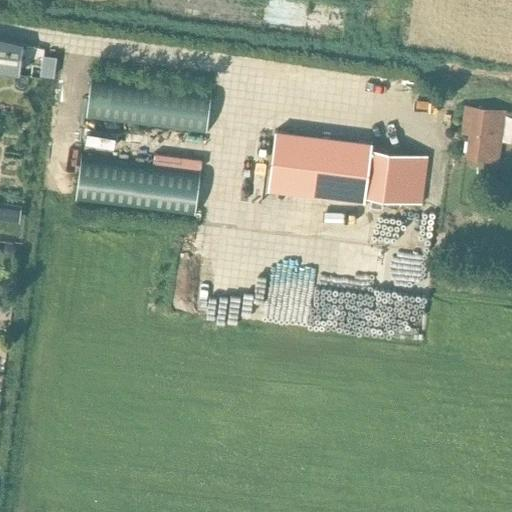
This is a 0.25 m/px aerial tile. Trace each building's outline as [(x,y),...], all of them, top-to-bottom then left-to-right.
[(0,71),(18,74),(22,44),(0,38),(0,71)] [(92,74),(87,118),(207,132),(212,89),(92,74)] [(503,110),(464,104),(460,133),(468,134),(464,157),(487,161),(491,135),(499,136),(503,110)] [(372,142),(276,129),(268,187),(365,199),(365,196),(400,200),(407,152),(371,148),(372,142)] [(81,153),(75,200),(194,216),(200,169),(81,153)] [(0,238),(11,240),(13,226),(3,225),(3,229),(0,229),(0,238)]
